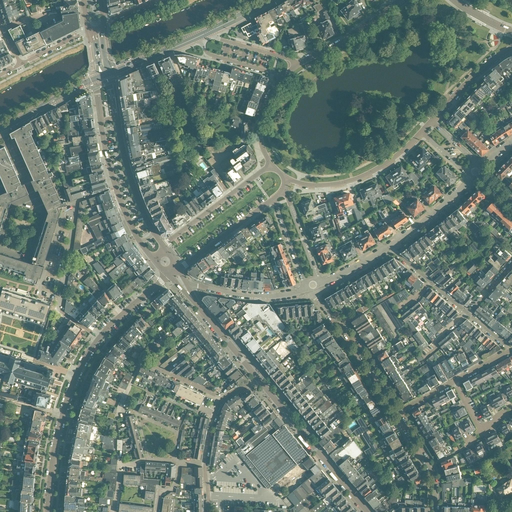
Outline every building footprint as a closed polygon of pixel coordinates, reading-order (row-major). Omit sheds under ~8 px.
[(65,1),(60,2),(61,11),(67,10),(78,8),(77,0),(73,0),(66,1),(65,1)] [(118,12),(135,4),(134,0),(131,0),(125,2),(108,6),(109,14),(109,15),(110,15),(111,15),(118,12)] [(292,8),(287,0),(284,2),(281,4),(288,15),(291,14),(293,17),(294,16),(296,15),(292,8)] [(287,0),(292,8),(294,10),(301,6),(300,5),(302,4),(299,0),(287,0)] [(341,11),(348,19),(358,12),(357,11),(359,8),(360,9),(360,8),(354,0),(353,0),(349,0),(346,3),(348,6),(341,11)] [(277,6),(275,8),(280,18),(283,16),(287,22),(290,20),(288,15),(281,4),(277,6)] [(10,6),(0,8),(2,14),(12,10),(12,11),(17,9),(16,6),(15,7),(15,5),(10,6)] [(327,6),(323,9),(321,10),(319,11),(324,20),(325,21),(320,24),(320,25),(316,27),(323,39),(327,36),(327,37),(334,34),(333,34),(335,33),(333,30),(329,23),(331,23),(329,19),(330,19),(327,13),(330,11),(327,6)] [(62,20),(40,31),(47,43),(47,44),(81,27),(80,18),(78,8),(67,10),(61,11),(63,20),(62,20)] [(280,18),(275,8),(274,8),(268,11),(273,21),(277,20),(279,24),(283,22),(280,18)] [(12,10),(2,14),(3,17),(4,19),(19,14),(20,13),(19,11),(18,11),(17,9),(12,11),(12,10)] [(273,21),(268,11),(255,18),(256,19),(255,20),(256,23),(257,22),(258,23),(252,26),(250,23),(241,28),(244,33),(246,32),(248,37),(256,33),(267,28),(269,32),(273,30),(277,28),(275,25),(272,27),(271,24),(274,23),(273,21)] [(15,20),(14,18),(20,16),(19,14),(4,19),(6,24),(15,20)] [(311,41),(304,22),(299,24),(300,26),(287,29),(289,37),(293,36),(294,38),(288,40),(290,45),(292,45),(294,51),(299,49),(305,47),(304,45),(307,44),(306,43),(311,41)] [(47,44),(47,43),(40,31),(27,38),(21,25),(12,29),(12,28),(9,30),(21,55),(23,56),(30,53),(30,51),(33,50),(34,51),(47,45),(46,44),(47,44)] [(281,28),(277,28),(273,30),(269,32),(267,28),(256,33),(258,37),(257,39),(258,41),(260,41),(261,41),(262,43),(263,44),(279,35),(281,28)] [(13,60),(9,53),(8,50),(3,53),(5,56),(9,64),(12,62),(13,60)] [(1,54),(0,54),(0,57),(4,66),(9,64),(5,56),(2,57),(1,54)] [(185,66),(187,55),(183,54),(175,55),(179,65),(182,66),(182,65),(184,66),(185,66)] [(190,69),(193,56),(187,55),(185,66),(184,66),(184,67),(188,68),(190,69)] [(198,64),(200,58),(194,57),(193,56),(190,69),(196,71),(198,64)] [(177,75),(170,57),(158,62),(163,74),(164,74),(167,80),(170,79),(170,78),(170,77),(172,76),(173,78),(177,75)] [(504,60),(500,64),(508,76),(510,75),(509,73),(511,72),(510,71),(504,60)] [(160,77),(154,63),(147,66),(154,83),(158,82),(156,79),(160,77)] [(201,79),(205,66),(198,64),(196,71),(194,78),(197,79),(197,78),(201,79)] [(510,78),(500,64),(496,66),(495,68),(502,76),(504,74),(508,79),(510,78)] [(207,81),(211,68),(205,66),(201,79),(204,80),(204,81),(206,82),(205,84),(206,84),(207,81)] [(151,78),(146,67),(140,69),(145,79),(151,78)] [(212,86),(217,69),(211,68),(207,81),(210,82),(210,83),(212,83),(212,86)] [(231,73),(228,82),(232,83),(231,86),(230,87),(234,88),(234,86),(235,84),(239,70),(232,68),(231,73)] [(502,76),(495,68),(489,73),(501,87),(504,85),(501,82),(504,79),(502,76)] [(218,91),(224,71),(217,69),(212,86),(212,89),(218,91)] [(142,79),(138,70),(119,78),(118,81),(119,83),(142,79)] [(242,86),(246,71),(239,70),(235,84),(242,86)] [(228,82),(231,73),(224,71),(218,91),(225,92),(228,82)] [(251,79),(252,73),(246,71),(242,86),(248,88),(251,79)] [(501,87),(489,73),(483,78),(495,92),(501,87)] [(268,80),(267,79),(267,78),(267,77),(266,77),(258,75),(256,79),(259,80),(258,82),(266,86),(268,80)] [(142,79),(119,83),(119,85),(119,88),(119,89),(131,87),(134,87),(144,86),(142,79)] [(263,92),(266,86),(258,82),(255,81),(254,83),(257,84),(255,88),(263,92)] [(485,81),(480,86),(489,96),(490,97),(492,95),(491,94),(494,91),(485,81)] [(131,87),(119,89),(120,95),(143,92),(145,92),(144,86),(134,87),(131,87)] [(489,96),(480,86),(478,89),(476,89),(475,90),(475,91),(474,92),(484,101),(489,96)] [(261,97),(263,92),(255,88),(253,94),(261,97)] [(143,92),(120,95),(121,102),(144,99),(151,98),(150,91),(145,92),(143,92)] [(92,107),(91,99),(91,96),(90,96),(91,95),(91,94),(90,93),(89,93),(89,92),(88,92),(87,92),(87,93),(86,93),(75,99),(76,105),(72,106),(70,101),(59,107),(62,112),(70,111),(79,109),(92,107)] [(484,101),(474,92),(473,92),(471,93),(471,95),(469,97),(477,105),(478,103),(480,105),(484,101)] [(258,103),(261,97),(253,94),(250,101),(253,102),(254,101),(258,103)] [(475,106),(477,105),(469,97),(467,99),(466,99),(464,101),(465,102),(464,102),(473,112),(477,108),(475,106)] [(145,106),(144,99),(121,102),(123,109),(145,106)] [(253,102),(250,101),(244,99),(242,105),(242,106),(256,110),(258,104),(253,102)] [(473,112),(464,102),(464,103),(462,103),(461,104),(461,105),(459,108),(467,115),(468,113),(470,115),(473,112)] [(254,116),(256,110),(242,106),(242,105),(241,105),(239,112),(254,116)] [(145,106),(123,109),(123,112),(124,115),(141,113),(140,113),(142,112),(146,106),(145,106)] [(63,116),(58,107),(53,110),(58,121),(60,125),(61,127),(64,125),(61,120),(59,118),(63,116)] [(93,113),(92,107),(79,109),(70,111),(70,116),(79,115),(93,113)] [(467,115),(459,108),(456,110),(455,110),(454,111),(454,113),(463,122),(464,122),(467,118),(465,116),(467,115)] [(58,121),(53,110),(46,113),(49,117),(52,123),(52,124),(56,122),(58,126),(60,125),(58,121)] [(52,123),(49,117),(46,113),(41,116),(50,131),(53,130),(51,126),(50,126),(49,124),(52,123)] [(79,115),(70,116),(71,122),(80,120),(94,118),(93,113),(79,115)] [(141,114),(141,113),(124,115),(123,115),(125,121),(138,119),(148,118),(144,113),(141,114)] [(448,122),(447,122),(448,124),(449,125),(450,125),(451,124),(455,128),(458,125),(463,130),(467,126),(463,122),(454,113),(454,114),(453,114),(451,115),(452,116),(451,117),(452,117),(448,121),(448,122)] [(481,118),(480,118),(482,122),(483,122),(489,118),(487,114),(485,115),(481,118)] [(238,140),(237,140),(237,143),(245,143),(245,139),(250,139),(250,133),(248,133),(248,122),(247,122),(249,117),(245,115),(244,119),(238,117),(235,115),(230,125),(241,130),(241,138),(241,139),(240,139),(240,140),(239,140),(238,140)] [(50,131),(41,116),(36,118),(44,134),(50,131)] [(44,134),(36,118),(31,121),(34,128),(35,128),(38,134),(40,138),(42,137),(41,136),(44,134)] [(94,118),(80,120),(71,122),(67,122),(69,130),(95,127),(94,118)] [(139,126),(138,119),(125,121),(126,127),(139,126)] [(509,136),(504,126),(502,123),(500,124),(501,126),(498,127),(504,138),(509,136)] [(139,126),(126,127),(127,134),(141,131),(154,130),(153,124),(149,124),(141,125),(139,126)] [(65,203),(33,131),(29,133),(26,125),(22,127),(25,135),(0,145),(0,175),(7,192),(0,194),(0,199),(58,218),(60,212),(57,206),(65,203)] [(96,134),(95,127),(69,130),(67,131),(68,138),(96,134)] [(504,138),(498,127),(495,130),(496,132),(495,133),(499,142),(504,138)] [(128,140),(152,136),(165,134),(164,128),(141,131),(127,134),(128,140)] [(466,142),(475,132),(472,129),(470,131),(469,130),(466,132),(462,137),(464,140),(465,141),(466,141),(466,142)] [(471,146),(479,139),(477,137),(479,135),(475,132),(466,142),(467,142),(467,143),(468,144),(469,144),(471,146)] [(499,142),(495,133),(494,134),(492,132),(489,134),(490,136),(495,145),(499,142)] [(96,135),(96,134),(68,138),(69,143),(73,142),(74,147),(81,145),(85,145),(97,143),(96,135)] [(154,144),(153,142),(152,136),(128,140),(129,146),(150,143),(151,142),(151,144),(152,144),(154,144)] [(476,151),(485,142),(482,138),(480,140),(479,139),(471,146),(474,149),(474,150),(475,151),(476,151)] [(166,146),(166,145),(166,144),(171,143),(171,139),(166,140),(156,142),(155,145),(152,146),(150,144),(150,143),(129,146),(130,152),(145,150),(166,146)] [(482,156),(490,150),(487,147),(489,145),(485,142),(476,151),(477,152),(478,154),(479,154),(482,156)] [(97,143),(85,145),(81,145),(74,147),(70,147),(71,156),(86,153),(86,154),(99,151),(97,143)] [(252,150),(248,144),(248,145),(247,145),(246,145),(245,145),(244,145),(243,145),(243,146),(242,146),(238,149),(237,148),(236,148),(233,151),(235,155),(234,156),(237,160),(235,161),(234,159),(233,159),(232,159),(231,159),(231,160),(230,160),(230,161),(231,161),(232,163),(231,164),(229,166),(228,167),(229,168),(224,172),(230,180),(231,179),(235,184),(243,178),(238,171),(240,169),(241,168),(240,168),(241,167),(244,171),(251,166),(250,164),(255,160),(249,153),(252,150)] [(145,150),(130,152),(131,158),(131,159),(152,153),(167,149),(166,146),(145,150)] [(417,154),(426,164),(429,160),(430,161),(435,157),(432,154),(431,155),(427,151),(426,152),(423,148),(420,151),(418,151),(417,153),(417,154)] [(71,156),(69,157),(70,164),(100,158),(99,152),(99,151),(86,154),(86,153),(71,156)] [(154,160),(154,159),(152,153),(131,159),(133,165),(154,160)] [(426,164),(417,154),(416,155),(415,155),(414,156),(414,157),(411,160),(420,170),(426,164)] [(154,160),(133,165),(135,171),(147,167),(159,164),(168,161),(167,156),(154,160)] [(102,164),(100,158),(68,165),(65,166),(67,172),(86,168),(102,164)] [(104,170),(102,164),(86,168),(88,174),(104,170)] [(147,167),(135,171),(139,182),(156,177),(156,176),(162,174),(159,164),(147,167)] [(511,170),(505,164),(504,164),(503,164),(502,166),(502,167),(500,169),(507,175),(511,170)] [(443,180),(451,172),(447,169),(447,168),(447,167),(447,166),(446,166),(445,166),(442,169),(441,168),(437,173),(440,176),(440,177),(443,180)] [(397,169),(393,171),(400,182),(400,181),(401,183),(405,181),(408,179),(410,181),(412,180),(415,185),(420,180),(413,172),(407,176),(401,167),(397,169)] [(208,177),(203,181),(207,186),(207,187),(216,198),(224,192),(218,184),(215,180),(217,179),(216,178),(219,175),(214,169),(211,171),(213,175),(209,179),(208,177)] [(500,169),(496,173),(496,175),(502,180),(505,177),(508,180),(510,178),(507,175),(500,169)] [(69,188),(106,179),(104,170),(88,174),(68,180),(63,183),(65,189),(69,188)] [(392,185),(386,189),(389,194),(393,192),(392,190),(395,188),(398,186),(397,184),(400,182),(393,171),(389,174),(390,174),(386,177),(392,185)] [(418,171),(416,174),(421,179),(424,177),(418,171)] [(454,175),(451,172),(443,180),(446,183),(447,182),(450,185),(452,183),(455,180),(454,180),(456,178),(453,176),(454,175)] [(139,182),(141,188),(161,181),(166,179),(164,173),(162,174),(156,176),(156,177),(139,182)] [(81,192),(107,184),(107,182),(106,179),(69,188),(71,195),(81,192)] [(168,187),(170,186),(167,179),(161,181),(141,188),(144,197),(168,187)] [(107,184),(81,192),(83,197),(104,190),(109,189),(109,188),(107,184)] [(389,194),(381,197),(380,195),(381,195),(376,184),(368,187),(373,199),(379,196),(380,199),(382,198),(383,198),(383,199),(386,204),(389,201),(390,203),(393,201),(389,194)] [(431,188),(428,191),(427,191),(435,199),(436,199),(437,198),(437,197),(441,194),(434,186),(433,187),(431,184),(430,186),(431,188)] [(199,185),(198,186),(200,189),(210,203),(216,198),(207,187),(207,186),(204,188),(203,187),(201,188),(199,185)] [(147,205),(166,196),(170,193),(168,187),(144,197),(147,205)] [(210,203),(200,189),(198,187),(192,191),(195,195),(204,207),(210,203)] [(368,187),(360,191),(363,196),(360,197),(361,200),(364,199),(364,200),(364,202),(365,201),(365,202),(370,200),(373,198),(368,187)] [(69,188),(65,189),(67,196),(69,201),(83,197),(81,192),(71,195),(69,188)] [(427,191),(428,191),(426,189),(421,194),(423,196),(430,204),(432,202),(433,202),(434,201),(434,200),(435,199),(427,191)] [(478,190),(474,194),(480,200),(485,195),(479,190),(478,190)] [(96,205),(112,198),(110,191),(106,192),(82,201),(83,205),(86,204),(90,203),(92,207),(96,205)] [(204,207),(195,195),(192,191),(188,194),(190,197),(192,200),(192,199),(200,210),(204,207)] [(344,194),(341,195),(346,208),(347,211),(353,209),(357,221),(363,219),(362,217),(361,212),(358,203),(353,204),(351,197),(350,197),(349,194),(345,195),(344,194)] [(414,194),(411,197),(414,200),(411,203),(419,213),(419,212),(420,213),(422,211),(422,210),(424,208),(418,200),(419,199),(415,194),(414,195),(414,194)] [(480,200),(474,194),(471,196),(470,196),(469,198),(469,199),(476,205),(480,200)] [(338,197),(335,198),(336,201),(335,201),(337,208),(336,208),(337,211),(338,216),(343,215),(341,209),(346,208),(341,195),(338,196),(338,197)] [(150,211),(165,203),(168,201),(166,196),(147,205),(150,211)] [(168,208),(175,204),(175,205),(180,202),(178,197),(173,200),(171,201),(165,204),(165,203),(150,211),(152,216),(153,217),(163,212),(168,209),(168,208)] [(190,197),(188,198),(190,201),(188,202),(197,213),(200,210),(192,199),(192,200),(190,197)] [(93,215),(115,206),(112,198),(96,205),(98,210),(93,212),(93,215)] [(397,199),(397,198),(396,199),(400,204),(399,204),(401,207),(404,205),(398,198),(397,199)] [(301,204),(301,206),(302,206),(306,214),(315,211),(315,210),(318,209),(322,207),(323,207),(325,207),(324,203),(317,206),(315,202),(313,203),(312,200),(311,199),(305,201),(305,202),(304,202),(303,202),(302,202),(301,203),(301,204)] [(476,205),(469,199),(464,204),(473,211),(477,206),(476,205)] [(0,205),(7,208),(9,203),(0,200),(0,205)] [(183,201),(181,203),(184,206),(192,217),(197,213),(188,202),(188,203),(185,200),(183,201)] [(489,216),(497,206),(492,202),(484,212),(489,216)] [(419,213),(411,203),(408,205),(407,203),(404,205),(413,217),(415,215),(416,215),(417,215),(419,214),(419,213)] [(473,211),(464,204),(464,203),(462,206),(461,206),(459,207),(459,208),(468,216),(473,211)] [(179,211),(175,204),(168,208),(168,209),(163,212),(153,217),(154,220),(156,223),(165,219),(166,218),(179,211)] [(91,226),(118,214),(116,208),(115,206),(93,215),(94,215),(87,219),(91,226)] [(497,206),(489,216),(494,220),(494,219),(496,217),(502,211),(497,206)] [(325,207),(323,207),(325,214),(324,214),(327,221),(330,219),(332,218),(330,212),(329,210),(327,211),(325,207)] [(468,222),(458,209),(452,214),(462,226),(468,222)] [(396,215),(403,225),(406,223),(406,221),(408,220),(401,210),(398,212),(399,213),(396,215)] [(184,223),(187,220),(190,218),(185,211),(183,213),(180,213),(179,212),(175,214),(177,215),(176,216),(175,214),(173,216),(174,217),(171,219),(173,221),(171,223),(176,229),(180,225),(181,226),(181,225),(183,223),(184,223)] [(500,222),(507,215),(502,211),(496,217),(494,219),(499,224),(500,222)] [(94,234),(121,221),(119,216),(118,214),(91,226),(94,234)] [(395,214),(389,218),(396,228),(398,227),(400,227),(403,225),(396,215),(395,214)] [(462,226),(452,214),(447,218),(457,229),(457,230),(462,226)] [(58,218),(48,215),(46,220),(57,223),(58,218)] [(264,218),(260,220),(265,227),(268,225),(269,227),(273,225),(272,222),(271,222),(272,221),(271,219),(270,219),(267,215),(266,216),(265,215),(264,217),(263,218),(264,218)] [(505,226),(511,219),(507,215),(500,222),(505,226)] [(386,237),(379,225),(376,228),(374,225),(373,223),(372,224),(367,217),(364,219),(366,223),(370,229),(372,228),(379,240),(382,238),(382,239),(386,237)] [(457,229),(447,218),(442,222),(452,233),(457,229)] [(168,225),(165,219),(156,223),(157,224),(160,230),(168,225)] [(57,223),(46,220),(44,225),(55,229),(57,223)] [(267,229),(265,227),(260,220),(260,221),(259,220),(258,220),(257,221),(257,222),(257,223),(254,225),(262,235),(268,231),(269,232),(271,230),(269,227),(267,229)] [(382,224),(379,225),(386,237),(390,234),(389,233),(391,232),(385,222),(383,220),(381,221),(382,224)] [(98,240),(124,227),(121,221),(94,234),(98,240)] [(311,231),(312,235),(322,231),(321,227),(322,227),(324,226),(325,225),(325,224),(324,222),(320,223),(320,224),(310,229),(309,229),(310,231),(311,231)] [(452,233),(442,222),(438,225),(447,237),(452,233)] [(473,222),(470,225),(475,233),(481,229),(473,222)] [(176,229),(171,223),(168,225),(160,230),(160,231),(163,236),(163,235),(164,236),(166,237),(176,229)] [(262,235),(254,225),(254,224),(253,225),(252,224),(251,225),(251,226),(248,228),(255,238),(258,241),(260,240),(260,239),(259,238),(262,235)] [(55,229),(44,225),(43,230),(53,234),(55,229)] [(447,237),(438,225),(433,229),(442,241),(447,237)] [(255,238),(248,228),(246,226),(240,230),(240,231),(249,242),(255,238)] [(83,248),(80,249),(83,255),(86,253),(88,252),(106,243),(106,244),(126,233),(125,231),(124,227),(98,240),(89,245),(86,246),(83,248)] [(442,241),(433,229),(428,233),(437,244),(442,241)] [(53,234),(43,230),(41,235),(52,239),(53,234)] [(328,238),(325,230),(322,231),(312,235),(313,236),(312,236),(312,237),(312,238),(313,239),(314,238),(315,241),(324,238),(325,240),(328,238)] [(365,234),(362,236),(369,247),(369,246),(370,246),(371,246),(371,245),(374,243),(369,234),(367,230),(364,232),(365,234)] [(249,242),(240,231),(234,235),(244,248),(247,246),(250,244),(249,242)] [(106,244),(105,244),(109,251),(111,250),(115,248),(116,248),(130,239),(126,233),(106,244)] [(436,245),(427,234),(422,238),(431,249),(436,245)] [(52,239),(41,235),(39,241),(50,244),(52,239)] [(244,248),(234,235),(222,244),(230,255),(230,254),(237,264),(246,257),(248,260),(252,258),(244,248)] [(369,247),(362,236),(359,238),(358,236),(355,237),(358,241),(357,241),(362,250),(365,248),(366,249),(368,248),(368,247),(369,247)] [(431,249),(422,238),(417,241),(426,253),(431,249)] [(115,248),(111,250),(116,259),(120,256),(133,245),(130,239),(116,248),(115,248)] [(353,239),(344,244),(345,245),(351,256),(352,257),(354,256),(354,255),(357,253),(352,244),(355,243),(353,239)] [(50,244),(39,241),(38,245),(38,246),(48,249),(50,244)] [(426,253),(417,241),(412,245),(421,257),(426,253)] [(479,249),(475,243),(470,246),(475,252),(479,249)] [(230,255),(222,244),(216,248),(224,259),(225,258),(230,255)] [(281,245),(280,244),(271,247),(273,251),(270,252),(270,253),(269,253),(270,255),(274,254),(283,251),(282,247),(282,246),(282,245),(281,245)] [(319,254),(319,255),(320,255),(331,251),(328,244),(317,248),(317,251),(318,251),(317,252),(317,254),(319,254)] [(497,244),(493,248),(508,260),(511,256),(505,250),(503,252),(499,248),(500,247),(497,244)] [(109,274),(137,250),(133,245),(120,256),(116,259),(109,264),(110,266),(107,268),(105,269),(109,274)] [(351,256),(345,245),(341,247),(341,246),(337,248),(338,251),(340,250),(345,260),(348,258),(349,259),(351,258),(350,257),(351,256)] [(421,257),(412,245),(407,249),(416,260),(421,257)] [(48,249),(38,246),(36,251),(47,254),(48,249)] [(224,259),(216,248),(209,253),(209,254),(217,264),(217,265),(219,267),(220,267),(227,262),(225,258),(224,259)] [(338,251),(337,248),(337,249),(337,248),(334,250),(331,251),(320,255),(322,260),(321,261),(322,263),(323,263),(323,264),(333,260),(330,254),(334,253),(335,255),(339,253),(338,251)] [(508,260),(493,248),(492,249),(496,252),(494,254),(499,258),(497,259),(503,265),(508,260)] [(407,249),(401,253),(413,263),(416,260),(407,249)] [(131,265),(142,257),(137,250),(109,274),(114,280),(125,270),(131,265)] [(47,254),(36,251),(34,256),(45,259),(47,254)] [(283,251),(274,254),(275,258),(273,259),(272,259),(272,260),(272,261),(276,260),(285,257),(284,254),(285,253),(284,251),(283,251)] [(217,264),(209,254),(206,256),(203,258),(212,270),(216,267),(215,266),(217,265),(217,264)] [(503,265),(497,259),(496,258),(494,261),(491,258),(493,256),(491,254),(487,259),(499,270),(503,265)] [(9,268),(12,258),(7,256),(4,267),(9,268)] [(45,259),(34,256),(33,261),(44,265),(45,259)] [(129,275),(146,261),(142,257),(131,265),(125,270),(129,275)] [(285,258),(285,257),(276,260),(278,264),(273,266),(274,269),(288,264),(287,261),(287,260),(287,258),(285,258)] [(14,270),(18,259),(12,258),(9,268),(14,270)] [(212,270),(203,258),(196,263),(204,274),(206,273),(205,273),(206,272),(208,274),(212,270)] [(401,269),(405,266),(396,259),(395,258),(390,261),(396,271),(397,272),(400,271),(400,272),(402,270),(401,269)] [(499,270),(487,259),(486,258),(484,260),(491,266),(489,269),(495,274),(499,270)] [(19,272),(23,261),(18,259),(14,270),(19,272)] [(24,273),(28,263),(23,261),(19,272),(24,273)] [(44,265),(33,261),(33,262),(32,264),(28,263),(24,273),(26,274),(25,277),(37,280),(38,281),(38,278),(40,278),(44,267),(43,266),(44,265)] [(140,275),(150,266),(146,261),(136,270),(140,275)] [(396,271),(390,261),(384,264),(392,276),(394,275),(394,274),(397,272),(396,271)] [(471,274),(478,267),(472,261),(465,268),(471,274)] [(93,265),(98,273),(103,269),(98,262),(93,265)] [(204,274),(196,263),(188,270),(188,273),(191,276),(197,279),(196,279),(197,279),(206,282),(211,284),(214,285),(215,280),(207,275),(206,273),(204,274)] [(289,267),(288,264),(274,269),(275,271),(279,270),(281,273),(281,274),(290,270),(291,269),(290,267),(289,267)] [(392,276),(384,264),(379,267),(387,281),(390,279),(389,279),(392,277),(392,276)] [(454,264),(449,268),(453,272),(458,268),(454,264)] [(151,277),(152,276),(154,275),(154,272),(150,266),(140,275),(122,290),(121,291),(123,293),(126,296),(128,296),(146,281),(151,277)] [(387,281),(379,267),(373,271),(381,284),(384,282),(387,281)] [(449,274),(452,272),(448,267),(444,270),(442,272),(444,273),(436,279),(435,280),(439,283),(449,274)] [(495,274),(489,269),(487,271),(483,268),(482,270),(492,279),(495,274)] [(444,273),(442,272),(444,270),(443,269),(441,270),(440,269),(434,273),(430,276),(433,278),(435,276),(436,278),(436,279),(444,273)] [(291,274),(290,270),(281,274),(281,273),(280,274),(281,277),(282,276),(283,280),(292,277),(293,276),(292,274),(291,274)] [(481,274),(479,276),(481,278),(481,277),(488,283),(492,279),(482,270),(480,272),(481,274)] [(381,284),(373,271),(368,274),(375,288),(382,284),(381,284)] [(410,287),(418,277),(410,271),(407,276),(409,278),(405,282),(410,287)] [(226,287),(228,274),(222,273),(219,286),(226,287)] [(233,288),(235,278),(235,275),(228,274),(226,287),(233,288)] [(375,288),(368,274),(362,278),(369,289),(370,290),(373,288),(373,289),(375,288)] [(455,279),(449,274),(439,283),(445,288),(455,279)] [(235,278),(233,288),(240,289),(242,276),(239,276),(239,275),(236,275),(235,278)] [(511,280),(506,275),(501,281),(501,282),(508,289),(509,288),(511,284),(511,280)] [(108,298),(103,290),(102,290),(89,276),(83,282),(88,287),(89,286),(94,291),(91,293),(106,308),(108,306),(108,305),(107,303),(108,302),(109,302),(110,301),(110,300),(108,298)] [(479,276),(476,280),(484,288),(488,283),(481,277),(481,278),(479,276)] [(294,280),(292,277),(283,280),(282,281),(283,283),(284,283),(286,287),(295,284),(295,283),(295,282),(295,281),(294,280)] [(418,290),(424,283),(418,277),(410,287),(411,287),(410,288),(412,290),(411,291),(413,293),(417,289),(418,290)] [(369,289),(362,278),(355,282),(361,294),(365,292),(365,291),(369,289)] [(263,279),(262,291),(270,291),(274,290),(272,284),(270,279),(263,279)] [(455,284),(448,291),(453,295),(459,289),(460,288),(457,286),(461,282),(460,280),(455,284)] [(361,294),(355,282),(349,285),(356,298),(358,297),(358,296),(361,294)] [(508,289),(501,282),(497,287),(507,296),(509,294),(505,291),(507,288),(508,289)] [(122,290),(115,283),(107,290),(113,300),(123,293),(121,291),(122,290)] [(356,298),(349,285),(343,289),(350,301),(353,299),(354,299),(356,298)] [(466,289),(467,289),(470,287),(468,285),(465,289),(463,288),(461,290),(459,289),(453,295),(458,299),(466,289)] [(0,346),(34,358),(45,322),(49,308),(50,305),(51,305),(51,302),(48,301),(41,299),(38,298),(29,295),(17,292),(15,291),(7,289),(3,287),(2,290),(0,296),(0,295),(0,346)] [(497,287),(493,291),(501,299),(504,296),(505,297),(505,298),(511,304),(511,302),(511,300),(510,298),(507,296),(497,287)] [(154,300),(150,303),(151,304),(151,303),(156,310),(162,306),(174,295),(173,294),(169,289),(169,290),(167,290),(167,289),(154,300)] [(350,301),(343,289),(337,292),(344,304),(345,305),(351,301),(350,301)] [(402,291),(401,292),(405,299),(410,295),(405,289),(403,290),(402,291)] [(427,301),(429,299),(435,292),(432,289),(430,289),(421,300),(420,301),(423,306),(427,301)] [(471,294),(470,294),(467,290),(467,289),(466,289),(458,299),(463,303),(471,294)] [(106,308),(91,293),(89,291),(86,294),(91,298),(88,301),(89,302),(89,301),(101,313),(105,308),(106,308)] [(475,294),(472,291),(470,294),(471,294),(463,303),(467,306),(473,300),(471,298),(475,294)] [(499,304),(503,300),(493,291),(489,295),(499,304)] [(344,304),(337,292),(332,295),(339,307),(340,309),(343,307),(342,305),(344,304)] [(405,299),(401,292),(397,294),(402,302),(405,299)] [(433,302),(439,296),(435,292),(429,299),(427,301),(423,306),(424,306),(429,303),(431,305),(433,302)] [(75,301),(67,294),(67,297),(73,303),(75,301)] [(172,310),(182,301),(176,294),(174,295),(162,306),(164,309),(168,305),(172,310)] [(402,302),(397,294),(395,295),(393,296),(398,304),(402,302)] [(207,295),(204,296),(203,296),(202,300),(207,306),(216,299),(217,298),(218,300),(221,297),(220,297),(207,295)] [(339,307),(332,295),(326,299),(331,307),(334,310),(339,307)] [(398,304),(393,296),(388,299),(390,302),(392,305),(394,308),(398,304)] [(433,310),(443,299),(439,296),(433,302),(436,304),(432,309),(433,310)] [(479,306),(474,312),(478,315),(486,306),(490,302),(492,299),(488,296),(485,300),(486,302),(481,307),(479,306)] [(223,306),(230,299),(221,297),(218,300),(223,306)] [(216,299),(207,306),(213,314),(222,306),(216,299)] [(217,318),(231,306),(238,301),(230,299),(223,306),(222,306),(213,314),(217,318)] [(441,309),(447,302),(443,299),(433,310),(431,313),(435,317),(437,315),(434,313),(439,307),(441,309)] [(65,311),(65,312),(68,314),(70,311),(71,310),(71,309),(73,307),(73,306),(72,305),(66,300),(66,305),(65,306),(65,308),(65,311)] [(89,301),(89,302),(84,306),(86,308),(96,318),(101,313),(89,301)] [(173,322),(189,309),(182,301),(172,310),(176,314),(169,320),(172,323),(173,322)] [(235,311),(245,302),(244,302),(242,301),(238,301),(231,306),(235,311)] [(419,302),(415,305),(424,316),(425,316),(426,318),(430,323),(432,321),(425,312),(426,311),(419,302)] [(227,328),(246,313),(251,309),(252,303),(248,303),(242,307),(243,309),(236,314),(234,311),(220,323),(225,329),(227,328)] [(238,336),(258,320),(259,320),(254,314),(255,304),(252,303),(251,309),(246,313),(227,328),(236,339),(238,337),(238,336)] [(285,327),(269,303),(255,304),(254,314),(259,320),(258,320),(272,337),(280,331),(280,330),(284,328),(285,327)] [(439,320),(452,306),(448,303),(442,310),(443,311),(440,316),(438,314),(437,315),(435,317),(437,320),(438,319),(439,320)] [(415,305),(412,308),(422,321),(426,318),(425,316),(424,316),(415,305)] [(220,323),(234,311),(235,311),(231,306),(217,318),(220,323)] [(290,320),(288,306),(277,307),(278,311),(278,314),(280,317),(283,316),(283,319),(285,319),(285,322),(290,321),(289,320),(290,320)] [(450,316),(455,309),(452,306),(439,320),(440,322),(444,318),(445,318),(448,315),(450,316)] [(490,309),(486,306),(478,315),(481,318),(487,312),(490,309)] [(493,328),(507,311),(503,307),(501,310),(502,310),(497,316),(497,317),(495,319),(494,318),(489,324),(493,328)] [(96,318),(86,308),(83,311),(82,310),(80,312),(81,313),(91,323),(96,318)] [(412,308),(408,311),(419,324),(419,323),(421,325),(424,323),(422,321),(412,308)] [(493,312),(485,321),(489,324),(494,318),(492,316),(498,310),(496,308),(493,312)] [(184,321),(193,314),(191,312),(189,309),(173,322),(178,327),(180,325),(180,324),(184,321)] [(454,319),(460,313),(455,309),(450,316),(451,318),(448,320),(446,321),(445,320),(441,323),(442,323),(444,327),(454,319)] [(493,312),(490,309),(487,312),(481,318),(485,321),(493,312)] [(318,310),(314,310),(315,318),(314,318),(315,323),(322,322),(322,319),(321,319),(320,313),(318,313),(318,310)] [(408,311),(405,313),(410,320),(416,328),(419,325),(419,324),(408,311)] [(496,331),(502,324),(500,322),(506,315),(508,316),(510,314),(507,311),(493,328),(496,331)] [(80,312),(74,318),(78,321),(88,328),(91,323),(83,315),(81,313),(80,312)] [(364,337),(375,329),(366,314),(365,314),(365,313),(352,322),(363,338),(364,337)] [(416,328),(410,320),(405,313),(401,316),(406,323),(407,322),(410,326),(410,327),(415,334),(414,335),(420,344),(418,346),(421,351),(429,345),(416,328)] [(185,329),(197,319),(193,314),(184,321),(180,324),(180,325),(178,327),(172,332),(176,336),(185,329)] [(151,326),(141,317),(139,319),(138,319),(137,319),(136,321),(135,322),(143,333),(151,326)] [(197,319),(187,327),(191,332),(201,324),(200,322),(197,319)] [(66,326),(81,336),(83,333),(84,333),(85,332),(84,331),(85,330),(70,320),(68,323),(66,326)] [(272,337),(258,320),(238,336),(238,337),(253,354),(261,347),(272,337)] [(465,329),(471,322),(467,320),(460,326),(462,327),(465,329)] [(500,334),(509,323),(507,321),(503,325),(502,324),(496,331),(500,334)] [(143,333),(135,322),(129,328),(127,330),(137,338),(139,335),(140,336),(142,334),(143,333)] [(468,333),(474,325),(471,322),(465,329),(462,333),(465,335),(468,332),(468,333)] [(504,337),(511,328),(509,327),(511,325),(509,323),(500,334),(504,337)] [(187,344),(205,329),(201,324),(191,332),(186,336),(186,337),(182,340),(184,343),(185,342),(187,344)] [(327,330),(323,324),(313,330),(314,332),(311,333),(314,338),(327,330)] [(63,326),(60,329),(61,331),(60,331),(76,342),(78,340),(79,340),(81,337),(80,337),(81,336),(66,326),(65,325),(63,326)] [(472,336),(478,328),(474,325),(468,333),(468,332),(465,335),(465,336),(462,339),(464,340),(464,341),(470,334),(472,336)] [(284,328),(280,330),(280,331),(284,336),(289,333),(285,327),(284,328)] [(462,333),(465,329),(462,327),(459,331),(456,329),(453,332),(458,338),(458,337),(459,336),(462,333)] [(387,345),(387,344),(378,329),(377,329),(377,328),(375,329),(364,337),(370,348),(372,348),(375,353),(387,345)] [(198,343),(209,334),(208,332),(207,331),(205,329),(187,344),(184,347),(188,352),(189,350),(198,343)] [(137,338),(127,330),(126,332),(122,336),(131,345),(132,344),(133,344),(138,339),(137,338)] [(320,342),(331,336),(327,330),(314,338),(313,339),(315,341),(316,340),(318,343),(320,342)] [(476,341),(483,333),(480,330),(474,336),(476,337),(472,341),(475,343),(476,341)] [(60,331),(56,337),(60,340),(72,348),(76,342),(60,331)] [(268,373),(289,356),(288,355),(298,348),(289,333),(284,336),(280,331),(272,337),(261,347),(253,354),(268,373)] [(457,339),(458,338),(453,332),(449,334),(461,348),(463,346),(467,343),(464,341),(464,340),(460,343),(457,339)] [(482,342),(487,336),(483,333),(476,341),(475,343),(477,345),(480,341),(482,342)] [(190,358),(214,339),(209,334),(198,343),(200,346),(191,353),(190,352),(189,350),(188,352),(186,353),(190,358)] [(461,348),(449,334),(446,337),(451,344),(453,342),(459,349),(461,348)] [(324,348),(335,341),(331,335),(331,336),(320,342),(323,347),(324,348)] [(133,346),(131,345),(122,336),(116,343),(125,351),(129,347),(131,349),(133,346)] [(480,350),(490,339),(487,336),(482,342),(483,343),(477,349),(479,351),(480,350)] [(451,344),(446,337),(442,340),(453,354),(455,352),(449,345),(451,344)] [(405,338),(403,339),(401,341),(392,346),(394,350),(395,350),(398,348),(399,350),(408,344),(405,338)] [(206,353),(218,344),(214,339),(190,358),(194,363),(206,353)] [(490,339),(480,350),(482,351),(484,349),(485,350),(494,342),(490,339)] [(72,348),(60,340),(53,350),(41,346),(40,349),(37,359),(55,365),(58,365),(67,352),(69,354),(72,348)] [(442,340),(439,343),(442,348),(444,351),(445,352),(447,350),(451,355),(453,354),(442,340)] [(328,354),(339,346),(335,341),(324,348),(323,347),(323,348),(322,349),(319,350),(317,352),(318,354),(321,352),(324,350),(328,354)] [(492,351),(498,345),(494,342),(485,350),(486,351),(487,350),(489,352),(492,351)] [(125,351),(116,343),(115,345),(114,346),(109,351),(121,361),(122,361),(123,360),(124,359),(123,358),(125,356),(123,353),(124,352),(125,351)] [(467,343),(463,346),(467,353),(471,351),(475,355),(470,358),(474,365),(483,359),(481,357),(481,358),(479,356),(477,353),(473,350),(472,348),(470,347),(467,343)] [(210,358),(222,349),(218,344),(206,353),(210,358)] [(149,345),(139,356),(143,358),(145,356),(152,347),(149,345)] [(485,358),(501,349),(501,348),(498,345),(492,351),(489,352),(483,356),(485,358)] [(169,358),(178,351),(174,346),(166,353),(169,358)] [(332,360),(343,351),(339,346),(328,354),(332,360)] [(171,365),(186,353),(188,352),(184,347),(183,347),(178,351),(169,358),(162,364),(159,366),(164,368),(165,367),(167,369),(171,365)] [(132,355),(131,356),(136,359),(137,357),(139,356),(142,352),(138,348),(132,355)] [(214,363),(226,354),(222,349),(210,358),(210,359),(207,361),(210,365),(213,363),(214,363)] [(121,361),(109,351),(109,352),(104,357),(117,366),(118,367),(120,364),(119,363),(121,361)] [(332,360),(330,361),(334,366),(336,365),(338,363),(347,356),(343,351),(332,360)] [(389,356),(386,351),(377,356),(379,358),(378,358),(380,362),(381,361),(389,356)] [(456,353),(439,364),(434,366),(441,378),(443,382),(450,379),(455,376),(466,369),(465,369),(470,366),(465,358),(466,357),(464,352),(458,356),(456,353)] [(0,377),(0,378),(1,378),(3,379),(7,380),(6,382),(10,383),(13,384),(13,382),(14,382),(19,383),(19,384),(20,383),(24,385),(25,385),(26,385),(25,386),(29,387),(29,386),(30,386),(30,387),(31,386),(35,388),(36,389),(36,388),(41,390),(44,391),(46,391),(46,392),(46,391),(47,392),(47,391),(46,391),(48,389),(49,388),(48,388),(48,386),(49,386),(49,385),(48,385),(49,384),(52,385),(53,385),(53,384),(54,380),(55,379),(52,378),(53,377),(52,376),(52,375),(51,375),(52,372),(53,372),(53,371),(53,370),(52,370),(52,371),(49,370),(49,369),(48,369),(48,368),(47,369),(47,368),(47,367),(44,366),(43,368),(43,367),(42,366),(42,367),(37,366),(37,365),(36,365),(36,364),(33,363),(32,364),(32,363),(31,363),(31,364),(26,362),(26,361),(25,362),(21,361),(21,360),(21,359),(20,359),(21,358),(15,356),(12,355),(11,356),(11,357),(8,356),(7,355),(7,356),(5,355),(4,354),(4,355),(1,354),(2,354),(1,353),(1,354),(0,355),(0,354),(0,377)] [(174,372),(187,362),(187,361),(190,358),(186,353),(171,365),(167,369),(171,371),(172,370),(174,372)] [(223,369),(232,362),(226,354),(214,363),(203,372),(205,374),(206,373),(211,379),(218,373),(223,369)] [(385,368),(398,360),(396,357),(395,358),(393,355),(382,362),(382,363),(381,364),(382,366),(384,366),(385,368)] [(272,377),(293,360),(289,356),(268,373),(272,377)] [(339,369),(350,362),(347,356),(338,363),(340,365),(338,367),(339,369)] [(117,366),(104,357),(103,359),(101,363),(114,371),(115,368),(116,368),(117,366)] [(297,365),(293,360),(272,377),(276,382),(287,373),(297,365)] [(388,374),(399,367),(400,366),(398,363),(399,362),(398,360),(385,368),(386,370),(386,371),(387,373),(388,373),(388,374)] [(507,369),(509,367),(505,360),(501,363),(505,370),(506,372),(508,371),(507,369)] [(190,366),(187,362),(174,372),(179,375),(190,366)] [(228,375),(237,368),(232,362),(223,369),(218,373),(220,376),(225,372),(228,375)] [(339,369),(337,370),(339,373),(340,371),(342,374),(353,367),(350,362),(339,369)] [(114,371),(101,363),(100,364),(99,365),(99,367),(98,368),(112,376),(115,371),(114,371)] [(505,370),(501,363),(496,366),(500,372),(505,370)] [(421,375),(424,373),(430,370),(426,364),(418,369),(421,375)] [(142,377),(146,369),(141,366),(136,377),(141,380),(142,376),(142,377)] [(495,367),(495,366),(489,369),(493,376),(494,379),(500,376),(498,373),(495,367)] [(192,367),(183,374),(183,375),(183,376),(185,377),(186,377),(186,378),(188,376),(190,378),(192,376),(191,374),(195,371),(192,367)] [(345,380),(357,372),(353,367),(342,374),(341,374),(345,380)] [(403,372),(402,372),(399,367),(388,374),(392,379),(403,372)] [(112,376),(98,368),(98,369),(97,369),(95,371),(96,371),(96,372),(95,374),(106,380),(106,379),(109,381),(112,376)] [(147,379),(150,371),(146,369),(142,377),(144,377),(141,383),(140,382),(138,386),(142,388),(145,382),(147,379)] [(232,384),(243,375),(239,370),(238,369),(227,377),(232,384)] [(408,371),(407,369),(404,371),(402,372),(403,372),(392,379),(395,384),(406,378),(404,374),(408,371)] [(493,376),(489,369),(484,372),(488,379),(493,376)] [(151,381),(155,373),(150,371),(147,379),(145,382),(150,384),(151,381)] [(349,384),(360,378),(357,372),(345,380),(348,385),(349,384)] [(488,379),(484,372),(479,375),(483,382),(488,379)] [(156,383),(160,375),(155,373),(151,381),(156,383)] [(279,386),(292,376),(290,374),(289,375),(287,373),(276,382),(279,386)] [(287,395),(309,377),(305,373),(295,380),(283,391),(287,395)] [(91,380),(90,382),(91,383),(106,389),(108,385),(109,383),(105,381),(106,380),(95,374),(92,379),(91,380)] [(435,374),(431,376),(437,386),(440,384),(435,374)] [(160,385),(164,377),(160,375),(156,383),(155,385),(159,387),(160,385)] [(199,375),(192,381),(202,385),(207,381),(199,375)] [(247,382),(248,380),(243,375),(232,384),(227,388),(229,390),(235,386),(235,387),(244,384),(247,382)] [(483,382),(479,375),(474,377),(478,384),(483,382)] [(283,391),(295,380),(292,376),(279,386),(283,391)] [(437,386),(431,376),(427,378),(433,388),(437,386)] [(165,387),(169,379),(164,377),(160,385),(165,387)] [(313,382),(309,377),(287,395),(290,399),(302,390),(302,391),(313,382)] [(478,384),(474,377),(469,380),(473,387),(474,387),(475,388),(476,387),(477,387),(477,386),(477,385),(478,384)] [(352,390),(363,383),(360,378),(349,384),(352,390)] [(398,390),(411,381),(410,379),(407,381),(406,378),(395,384),(395,385),(396,388),(397,387),(398,390)] [(169,389),(173,381),(169,379),(165,387),(167,388),(163,397),(166,399),(167,397),(169,392),(170,392),(171,390),(169,389)] [(415,379),(414,380),(411,381),(398,390),(400,392),(399,392),(401,395),(401,394),(402,395),(411,390),(410,389),(412,388),(410,385),(416,382),(417,381),(415,379)] [(473,387),(469,380),(464,383),(466,386),(465,386),(466,389),(467,389),(468,389),(467,390),(473,387)] [(121,381),(118,386),(126,390),(128,385),(121,381)] [(175,394),(180,384),(173,381),(169,389),(171,390),(170,392),(175,394)] [(426,381),(425,381),(423,382),(425,385),(418,389),(420,392),(421,391),(423,394),(431,389),(426,381)] [(307,393),(309,391),(316,386),(313,382),(302,391),(302,390),(290,399),(294,404),(307,393)] [(504,382),(500,385),(502,390),(504,393),(505,395),(508,394),(509,396),(509,397),(511,396),(511,397),(511,396),(511,387),(511,385),(507,387),(504,382)] [(104,396),(106,389),(91,383),(88,390),(104,396)] [(356,394),(367,388),(363,383),(352,390),(355,395),(356,394)] [(180,397),(185,386),(180,384),(175,394),(180,397)] [(185,399),(190,389),(185,386),(180,397),(185,399)] [(313,396),(320,390),(316,386),(309,391),(307,393),(294,404),(298,408),(313,396)] [(370,393),(367,388),(356,394),(358,397),(354,399),(356,402),(360,399),(370,393)] [(190,401),(195,391),(190,389),(185,399),(190,401)] [(453,389),(447,392),(451,399),(456,396),(456,395),(456,394),(455,392),(454,392),(453,389)] [(34,405),(34,406),(46,408),(47,404),(49,404),(50,398),(51,395),(46,394),(45,394),(43,394),(44,391),(41,390),(40,393),(37,392),(34,405)] [(104,396),(88,390),(86,396),(101,402),(104,396)] [(252,396),(254,395),(250,390),(243,393),(239,394),(244,402),(252,396)] [(301,413),(324,395),(320,390),(298,408),(301,413)] [(417,395),(417,394),(415,392),(413,393),(411,390),(402,395),(402,396),(401,396),(403,399),(404,398),(404,399),(405,399),(406,401),(410,399),(417,395)] [(195,404),(200,393),(195,391),(190,401),(195,404)] [(451,399),(447,392),(442,394),(446,401),(451,399)] [(200,406),(205,395),(200,393),(195,404),(200,406)] [(373,399),(370,393),(360,399),(363,405),(373,399)] [(489,395),(492,399),(491,400),(488,401),(490,404),(491,407),(494,405),(495,408),(497,407),(497,409),(501,406),(496,397),(494,393),(489,395)] [(507,398),(505,395),(504,393),(502,394),(496,397),(501,406),(505,404),(505,403),(506,402),(504,400),(507,398)] [(243,401),(238,394),(234,397),(239,404),(242,408),(244,407),(242,403),(243,401)] [(325,394),(324,395),(301,413),(305,418),(328,400),(329,399),(325,394)] [(446,401),(442,394),(437,397),(441,404),(446,401)] [(240,409),(238,411),(238,412),(239,411),(243,417),(247,414),(261,402),(255,395),(252,397),(252,396),(244,402),(245,402),(247,404),(246,405),(241,409),(240,410),(240,409)] [(105,404),(101,402),(86,396),(83,403),(97,407),(98,408),(99,408),(100,405),(104,406),(105,404)] [(239,404),(234,397),(230,400),(236,409),(238,411),(240,409),(237,405),(239,404)] [(441,404),(437,397),(432,400),(436,407),(435,407),(441,404)] [(143,401),(139,399),(135,407),(139,409),(138,411),(143,414),(147,406),(142,403),(143,401)] [(373,399),(363,405),(365,408),(368,407),(369,409),(372,407),(373,408),(377,405),(377,404),(373,399)] [(236,409),(230,400),(225,402),(230,410),(231,410),(232,411),(233,411),(232,409),(233,408),(236,413),(238,412),(238,411),(236,409)] [(328,400),(305,418),(306,418),(309,423),(332,405),(328,400)] [(230,410),(225,402),(222,408),(229,412),(229,411),(230,412),(232,411),(231,410),(230,410)] [(247,414),(243,417),(245,419),(249,416),(251,419),(255,416),(266,407),(261,402),(247,414)] [(0,403),(0,409),(7,412),(9,405),(0,403)] [(95,414),(97,407),(83,403),(81,409),(95,414)] [(153,405),(152,405),(148,404),(147,406),(143,414),(148,416),(153,405)] [(153,418),(157,410),(153,408),(154,405),(152,404),(152,405),(153,405),(148,416),(153,418)] [(493,410),(491,407),(490,404),(487,406),(487,405),(481,408),(482,409),(485,414),(483,414),(486,419),(491,416),(490,415),(492,414),(490,411),(493,410)] [(313,428),(325,418),(325,419),(328,417),(337,410),(333,405),(332,405),(309,423),(313,428)] [(369,410),(366,412),(367,414),(368,413),(370,417),(373,415),(381,411),(377,405),(373,408),(372,407),(369,409),(369,410)] [(460,409),(458,406),(453,409),(454,412),(457,418),(457,417),(462,415),(463,416),(467,414),(464,408),(463,409),(462,407),(462,408),(460,409)] [(255,416),(251,419),(253,421),(256,425),(259,422),(270,413),(266,407),(255,416)] [(424,412),(421,407),(412,412),(412,413),(412,414),(413,415),(414,415),(415,417),(424,412)] [(163,412),(164,409),(162,408),(161,411),(162,412),(158,420),(163,422),(167,414),(163,412)] [(222,408),(220,414),(234,418),(235,415),(230,414),(230,412),(229,411),(229,412),(222,408)] [(93,419),(95,414),(81,409),(79,415),(93,419)] [(47,413),(46,412),(44,412),(44,411),(44,412),(35,410),(34,414),(32,413),(31,418),(45,421),(47,413)] [(162,412),(161,411),(157,410),(153,418),(158,420),(162,412)] [(338,417),(342,414),(343,413),(341,410),(330,420),(328,417),(325,419),(325,418),(313,428),(318,433),(337,417),(338,417)] [(256,425),(251,429),(255,434),(262,429),(268,424),(277,416),(273,411),(270,413),(259,422),(256,425)] [(376,420),(384,416),(381,411),(373,415),(376,420)] [(418,423),(428,417),(426,415),(427,414),(425,411),(424,412),(415,417),(415,418),(415,419),(416,420),(417,420),(418,423)] [(173,427),(177,418),(173,417),(174,413),(172,413),(171,416),(172,416),(168,425),(173,427)] [(172,416),(171,416),(167,414),(163,422),(168,425),(172,416)] [(333,429),(341,423),(341,422),(341,423),(346,419),(342,414),(338,417),(337,417),(318,433),(322,438),(334,429),(333,429)] [(94,419),(93,419),(79,415),(77,422),(91,425),(92,422),(93,422),(94,419)] [(276,429),(283,423),(277,416),(268,424),(271,427),(272,426),(273,426),(276,429)] [(379,426),(387,421),(384,416),(376,420),(379,426)] [(43,427),(45,421),(31,418),(29,417),(27,424),(31,425),(32,425),(43,427)] [(377,451),(373,444),(374,444),(367,432),(369,430),(361,417),(356,420),(360,426),(354,431),(357,436),(361,433),(370,447),(364,451),(368,457),(377,451)] [(422,428),(432,422),(430,418),(429,419),(428,417),(418,423),(420,425),(419,426),(420,428),(421,428),(422,428)] [(178,429),(182,421),(177,418),(173,427),(178,429)] [(136,425),(135,420),(126,422),(127,427),(124,428),(124,430),(128,429),(127,428),(136,425)] [(463,420),(459,422),(464,431),(466,429),(468,432),(467,432),(468,432),(469,432),(470,433),(475,430),(473,425),(471,426),(469,421),(464,423),(463,420)] [(207,428),(208,424),(200,422),(200,423),(192,421),(191,423),(194,424),(196,425),(196,426),(199,427),(199,428),(207,429),(207,428)] [(379,426),(377,427),(380,433),(383,431),(391,427),(387,421),(379,426)] [(464,431),(459,422),(458,421),(454,423),(457,427),(452,430),(453,430),(455,435),(454,435),(456,440),(462,437),(461,436),(463,435),(462,435),(461,432),(464,431)] [(93,426),(91,425),(77,422),(76,427),(76,429),(91,433),(93,433),(96,434),(97,431),(93,430),(93,431),(92,431),(93,426)] [(424,433),(435,427),(432,422),(422,428),(423,431),(422,431),(424,433)] [(344,427),(341,423),(333,429),(334,429),(322,438),(318,441),(322,446),(330,439),(341,431),(347,439),(344,441),(341,437),(334,444),(333,443),(325,449),(328,453),(336,446),(340,443),(342,445),(341,447),(335,450),(329,455),(332,458),(337,453),(352,441),(353,440),(354,440),(351,436),(350,436),(344,427)] [(500,427),(498,428),(499,431),(501,430),(502,430),(505,435),(511,432),(511,430),(511,427),(510,425),(508,426),(506,424),(507,423),(506,423),(505,424),(504,423),(499,426),(500,427)] [(236,450),(251,469),(256,475),(260,472),(297,441),(288,430),(284,425),(285,425),(284,424),(277,430),(276,429),(273,426),(272,426),(271,427),(268,424),(262,429),(255,434),(239,447),(236,450)] [(29,427),(28,431),(30,431),(41,434),(43,427),(32,425),(31,425),(30,428),(29,427)] [(391,427),(383,431),(385,434),(380,437),(382,439),(394,432),(393,429),(392,427),(392,428),(391,427)] [(427,438),(438,431),(435,427),(424,433),(426,435),(425,436),(426,437),(427,437),(427,438)] [(90,440),(91,433),(76,429),(74,436),(90,440)] [(40,442),(41,434),(30,431),(27,431),(26,438),(40,442)] [(139,436),(137,431),(129,433),(130,437),(126,438),(127,440),(130,439),(130,438),(139,436)] [(432,440),(429,441),(432,447),(442,441),(443,441),(443,440),(438,431),(429,436),(432,440)] [(385,445),(397,437),(394,432),(382,439),(385,444),(385,445)] [(494,432),(490,434),(495,444),(501,441),(501,440),(503,439),(500,433),(497,435),(496,432),(495,433),(494,432)] [(495,444),(490,434),(486,436),(487,437),(485,438),(487,441),(484,442),(487,447),(490,446),(495,444)] [(88,446),(90,440),(74,436),(72,444),(88,447),(88,446)] [(113,446),(113,439),(107,437),(105,436),(103,443),(113,446)] [(236,441),(240,446),(245,443),(240,437),(236,441)] [(401,444),(400,442),(397,437),(385,445),(385,444),(381,446),(384,451),(391,447),(392,449),(401,444)] [(24,439),(23,446),(24,447),(38,449),(40,443),(25,440),(24,439)] [(325,449),(333,443),(330,439),(322,446),(325,449)] [(221,445),(222,442),(213,440),(212,445),(229,449),(230,446),(221,445)] [(338,465),(359,448),(353,440),(352,441),(337,453),(340,457),(335,461),(338,465)] [(142,447),(140,441),(132,444),(133,448),(129,448),(130,450),(133,450),(133,449),(142,447)] [(283,477),(309,455),(308,454),(297,441),(260,472),(262,475),(258,478),(267,489),(271,486),(278,480),(283,476),(283,477)] [(442,441),(432,447),(435,453),(446,446),(443,441),(442,441)] [(477,449),(474,451),(479,459),(483,457),(481,454),(486,452),(485,452),(482,447),(484,446),(481,442),(476,445),(477,446),(475,446),(475,447),(477,449)] [(114,451),(113,446),(103,443),(102,449),(114,451)] [(93,447),(88,446),(88,447),(72,444),(71,451),(87,454),(87,453),(88,449),(93,450),(93,447)] [(392,458),(405,450),(401,444),(392,449),(389,451),(391,454),(386,457),(388,459),(391,457),(392,458)] [(37,456),(38,449),(24,447),(22,446),(20,453),(24,454),(37,456)] [(435,453),(439,458),(447,454),(450,452),(446,446),(435,453)] [(341,469),(362,453),(361,453),(362,452),(359,448),(338,465),(341,469)] [(479,459),(474,451),(472,452),(470,449),(469,450),(468,449),(463,452),(465,456),(466,455),(469,460),(469,461),(474,458),(475,461),(479,459)] [(194,453),(194,456),(190,455),(191,452),(188,452),(189,450),(186,450),(185,457),(193,459),(193,458),(201,460),(202,454),(194,453)] [(395,463),(408,455),(405,450),(392,458),(389,460),(390,462),(394,460),(395,463)] [(90,454),(87,453),(87,454),(71,451),(69,458),(85,460),(86,456),(90,457),(90,454)] [(363,458),(362,457),(364,455),(362,453),(341,469),(345,473),(358,462),(363,458)] [(36,462),(37,456),(24,454),(22,460),(23,461),(23,460),(36,462)] [(283,476),(278,480),(284,487),(304,471),(315,462),(309,455),(283,477),(283,476)] [(400,467),(411,461),(408,455),(395,463),(397,466),(397,467),(394,468),(395,470),(400,467)] [(216,465),(226,457),(226,456),(225,456),(223,458),(210,456),(210,465),(216,465)] [(443,466),(444,469),(457,465),(456,462),(457,460),(456,458),(455,457),(450,459),(449,459),(448,459),(448,460),(447,460),(442,462),(441,464),(442,465),(443,466)] [(348,478),(368,461),(369,460),(367,458),(365,459),(359,464),(358,462),(345,473),(348,478)] [(69,459),(68,467),(82,469),(85,469),(86,461),(69,459)] [(36,463),(36,462),(23,460),(23,461),(23,462),(21,462),(21,464),(22,464),(22,465),(21,465),(21,469),(35,470),(36,463)] [(360,474),(359,473),(367,467),(368,468),(372,465),(372,464),(371,464),(370,464),(368,461),(348,478),(352,482),(360,474)] [(395,470),(397,472),(398,475),(403,472),(414,465),(411,461),(400,467),(395,470)] [(284,487),(283,489),(288,495),(288,496),(321,469),(315,462),(304,471),(284,487)] [(355,486),(375,470),(374,468),(376,467),(373,463),(372,464),(372,465),(368,468),(360,474),(352,482),(355,486)] [(406,477),(417,470),(414,465),(403,472),(404,475),(397,479),(399,481),(403,479),(406,477)] [(459,465),(457,465),(444,469),(446,474),(446,475),(460,471),(459,465)] [(82,471),(82,469),(68,467),(67,471),(67,474),(87,476),(88,471),(82,471)] [(181,474),(181,482),(186,482),(186,483),(191,484),(191,483),(191,476),(202,475),(202,469),(202,467),(201,467),(192,467),(192,473),(194,473),(194,474),(191,474),(188,474),(181,474)] [(18,472),(17,475),(20,475),(20,476),(35,477),(35,470),(21,469),(20,472),(18,472)] [(291,501),(324,473),(321,469),(288,496),(288,495),(287,496),(291,501)] [(375,470),(355,486),(358,489),(377,474),(375,471),(375,470)] [(406,483),(420,475),(417,470),(406,477),(403,479),(406,483)] [(462,478),(460,471),(446,475),(448,481),(462,478)] [(141,473),(141,475),(140,485),(146,485),(146,490),(155,492),(156,485),(160,485),(161,480),(148,479),(143,479),(143,475),(143,473),(141,473)] [(305,497),(328,478),(324,473),(291,501),(295,505),(295,506),(305,498),(305,497)] [(380,478),(377,474),(358,489),(361,493),(369,487),(380,478)] [(202,483),(202,475),(191,476),(191,483),(194,483),(194,484),(195,484),(202,483)] [(35,477),(20,476),(20,481),(13,480),(12,485),(19,485),(19,486),(34,487),(34,484),(35,477)] [(423,480),(420,476),(414,480),(416,484),(423,480)] [(80,483),(80,480),(67,478),(66,487),(80,488),(80,483)] [(318,495),(332,483),(328,478),(305,497),(305,498),(309,502),(316,496),(318,495)] [(501,484),(503,484),(497,488),(502,496),(508,492),(508,493),(511,490),(511,489),(511,490),(511,489),(511,478),(507,482),(507,480),(506,479),(504,478),(501,481),(500,483),(501,484)] [(369,487),(361,493),(364,497),(373,489),(373,490),(377,487),(380,485),(377,482),(369,488),(369,487)] [(324,499),(337,488),(332,483),(318,495),(316,496),(319,499),(322,497),(324,499)] [(188,485),(188,491),(190,491),(192,492),(203,494),(202,487),(195,488),(191,488),(191,486),(188,486),(188,485)] [(33,494),(34,487),(19,486),(19,489),(18,489),(16,489),(16,490),(9,489),(9,492),(17,492),(33,494)] [(388,489),(386,486),(385,486),(384,487),(378,493),(368,501),(371,505),(378,499),(376,497),(382,493),(382,494),(388,489)] [(65,495),(77,496),(77,495),(81,496),(82,488),(80,488),(66,487),(65,495)] [(373,489),(364,497),(368,501),(378,493),(380,490),(377,487),(373,490),(373,489)] [(326,506),(341,493),(337,488),(324,499),(312,508),(314,511),(318,511),(324,507),(326,506)] [(114,498),(114,494),(115,491),(109,490),(107,490),(106,494),(105,498),(113,498),(114,498)] [(386,500),(385,499),(374,508),(376,511),(383,511),(392,504),(395,503),(395,504),(396,504),(396,503),(397,503),(397,491),(392,495),(393,496),(387,501),(390,504),(388,506),(384,502),(386,500)] [(33,494),(17,492),(17,500),(33,501),(33,498),(34,497),(34,495),(33,494)] [(175,496),(176,494),(175,494),(176,493),(171,492),(171,493),(170,493),(165,497),(165,498),(164,498),(161,511),(172,511),(175,499),(175,496)] [(328,508),(322,511),(328,511),(332,509),(345,498),(341,493),(326,506),(328,508)] [(476,494),(472,494),(471,511),(484,511),(484,505),(484,502),(483,502),(480,501),(480,499),(476,498),(476,494)] [(374,508),(385,499),(387,497),(385,495),(379,500),(378,499),(371,505),(374,508)] [(309,502),(305,498),(295,506),(295,505),(291,509),(290,511),(297,511),(303,507),(309,502)] [(333,511),(338,511),(349,503),(345,498),(332,509),(333,511)] [(458,511),(459,503),(459,499),(456,499),(456,503),(452,503),(451,511),(458,511)] [(33,502),(33,501),(17,500),(15,500),(15,505),(15,509),(18,510),(18,511),(32,511),(32,506),(33,505),(33,503),(33,502)] [(412,511),(413,500),(405,500),(405,504),(404,511),(412,511)] [(420,500),(413,500),(412,511),(420,511),(420,503),(420,500)] [(64,503),(64,505),(64,509),(81,510),(84,510),(84,506),(85,503),(84,503),(79,502),(79,503),(78,503),(78,502),(75,502),(65,502),(64,503)] [(349,511),(353,508),(349,503),(338,511),(349,511)] [(397,508),(395,504),(395,503),(392,504),(383,511),(391,511),(397,509),(397,508)] [(451,511),(452,503),(443,503),(442,511),(451,511)]
